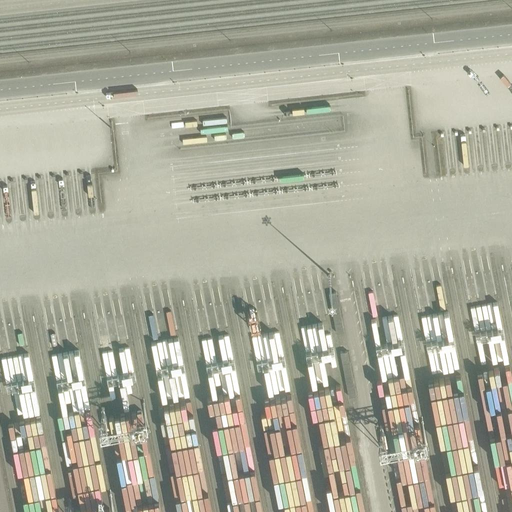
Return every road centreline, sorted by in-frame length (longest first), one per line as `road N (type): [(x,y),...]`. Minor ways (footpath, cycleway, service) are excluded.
road 1 (unknown): [(324,254),(373,191),(432,63)]
road 2 (unknown): [(324,254),(511,223)]
road 3 (unknown): [(142,272),(324,254)]
road 4 (unknown): [(121,97),(142,272)]
road 5 (unknown): [(0,290),(142,272)]
